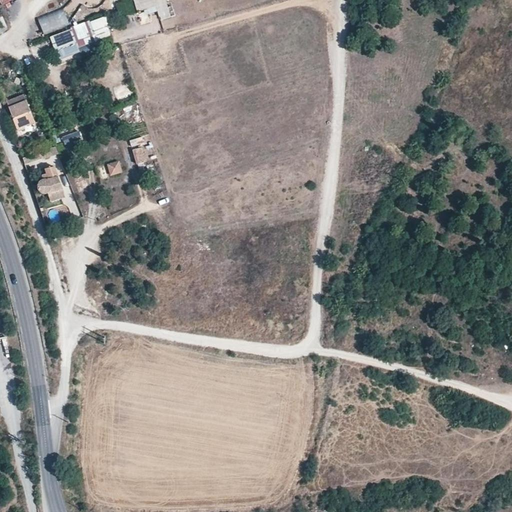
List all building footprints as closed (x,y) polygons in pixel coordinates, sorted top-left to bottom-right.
[(133,0),(140,20),(158,14),(160,21),(171,18),(165,0),(133,0)] [(64,11),(38,18),(42,33),(68,26),(64,11)] [(106,17),(49,36),(58,62),(92,51),(90,44),(113,36),(106,17)] [(31,115),(25,101),(15,104),(20,119),(31,115)] [(67,150),(83,144),(78,131),(62,138),(67,150)] [(153,160),(150,146),(132,150),(135,164),(153,160)] [(49,165),(53,177),(62,174),(58,162),(49,165)] [(107,164),(108,176),(122,175),(120,162),(107,164)] [(45,193),(65,186),(64,181),(62,174),(53,177),(50,178),(46,176),(42,178),(39,181),(37,184),(38,186),(40,192),(45,193)]
